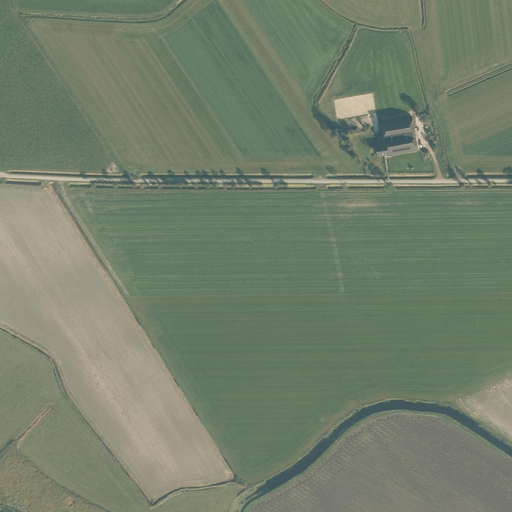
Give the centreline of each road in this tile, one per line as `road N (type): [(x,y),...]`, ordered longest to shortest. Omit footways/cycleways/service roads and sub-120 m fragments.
road 1 (tertiary): [(0,175),(511,180)]
road 2 (track): [(243,511),(375,414),(443,417),(511,462)]
